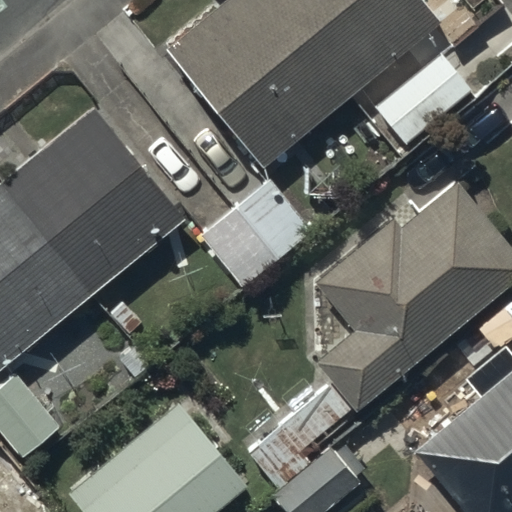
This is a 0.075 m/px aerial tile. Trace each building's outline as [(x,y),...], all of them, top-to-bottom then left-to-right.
[(348,91),(273,0),(218,0),(162,46),(258,164),(348,91)] [(273,0),(348,91),(436,19),(420,0),(273,0)] [(467,87),(438,51),(373,104),(403,140),(467,87)] [(88,103),(0,176),(0,182),(90,290),(181,214),(88,103)] [(308,227),(265,176),(231,204),(273,255),(308,227)] [(395,223),(388,215),(311,278),(351,327),(313,358),(353,406),(511,276),(511,250),(452,177),(395,223)] [(0,364),(90,290),(0,182),(0,364)] [(273,255),(231,204),(196,232),(238,284),(273,255)] [(473,392),(407,448),(460,511),(511,511),(511,354),(500,340),(459,375),(473,392)] [(55,424),(13,370),(0,380),(0,432),(17,454),(55,424)] [(207,511),(244,482),(175,400),(65,491),(81,511),(207,511)] [(250,511),(357,511),(377,497),(332,443),(250,511)] [(0,511),(17,511),(26,505),(0,474),(0,511)]
